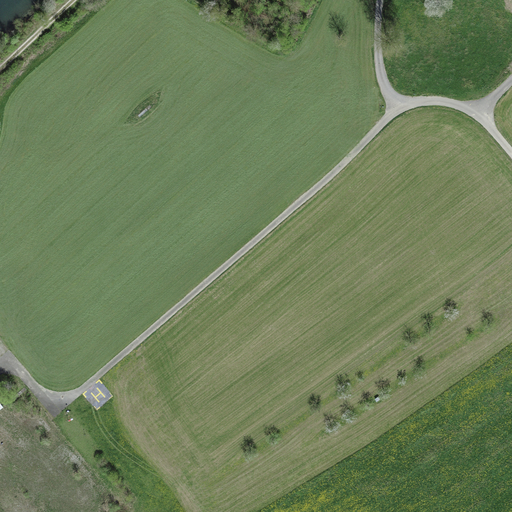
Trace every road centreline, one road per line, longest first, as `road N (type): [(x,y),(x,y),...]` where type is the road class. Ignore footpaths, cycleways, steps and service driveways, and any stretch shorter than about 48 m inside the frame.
road 1 (unclassified): [(398,100),(75,393)]
road 2 (unclassified): [(511,150),(473,110),(442,99),(398,100)]
